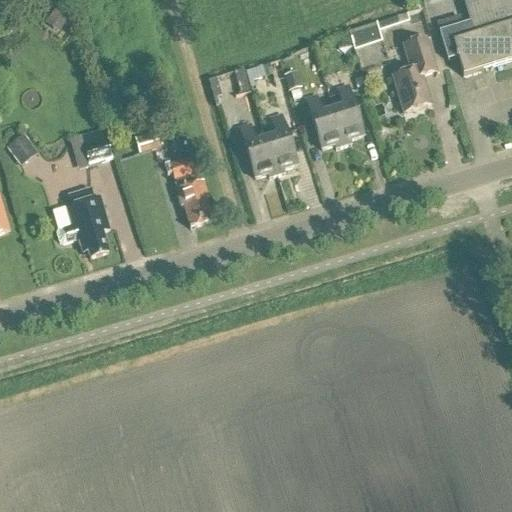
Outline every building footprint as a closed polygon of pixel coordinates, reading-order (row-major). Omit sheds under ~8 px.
[(469,28),(438,37),(448,67),(457,65),(462,82),(511,67),(511,0),(490,0),(463,8),(469,28)] [(45,28),(59,36),(70,19),(56,10),(45,28)] [(377,29),(350,38),(355,57),(383,48),(377,29)] [(346,38),(335,42),(336,44),(339,55),(350,51),(347,41),(346,38)] [(436,78),(426,44),(402,51),(410,77),(392,82),(403,119),(430,111),(422,82),(436,78)] [(269,70),(245,77),(248,88),(252,87),(272,80),(269,70)] [(296,77),(284,81),(288,97),(301,93),(296,77)] [(332,116),(343,153),(351,150),(350,147),(363,142),(347,91),(336,94),(342,113),(332,116)] [(343,153),(332,116),(321,119),(316,101),(305,104),(321,155),(334,151),(335,155),(343,153)] [(276,142),(265,145),(276,182),(284,179),(283,176),(296,171),(281,120),(270,123),(276,142)] [(276,182),(265,145),(255,148),(249,130),(239,133),(254,184),(267,180),(269,184),(276,182)] [(103,135),(80,142),(83,150),(89,172),(112,165),(106,143),(103,135)] [(139,161),(161,155),(156,139),(134,146),(139,161)] [(23,142),(6,154),(21,173),(37,160),(23,142)] [(189,235),(212,228),(205,206),(207,205),(199,179),(194,163),(169,171),(174,187),(177,186),(179,195),(175,196),(181,213),(183,213),(189,235)] [(63,203),(65,213),(71,231),(58,235),(56,239),(59,248),(62,250),(75,246),(78,246),(82,259),(87,258),(89,265),(108,259),(101,239),(109,236),(99,203),(93,205),(90,195),(63,203)]
